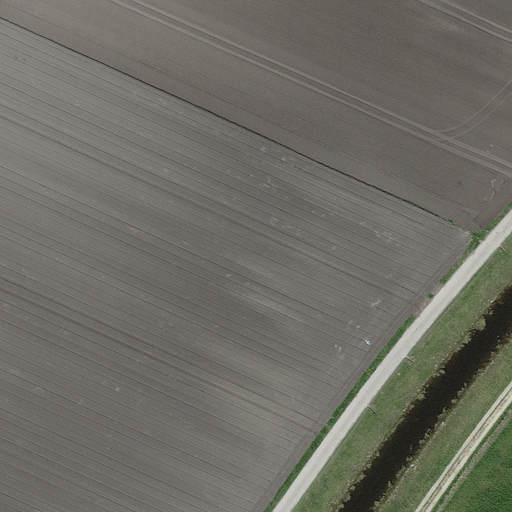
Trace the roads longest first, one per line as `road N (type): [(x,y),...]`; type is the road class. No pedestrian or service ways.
road 1 (track): [(511,221),(427,316),(286,511)]
road 2 (track): [(428,511),(511,394)]
